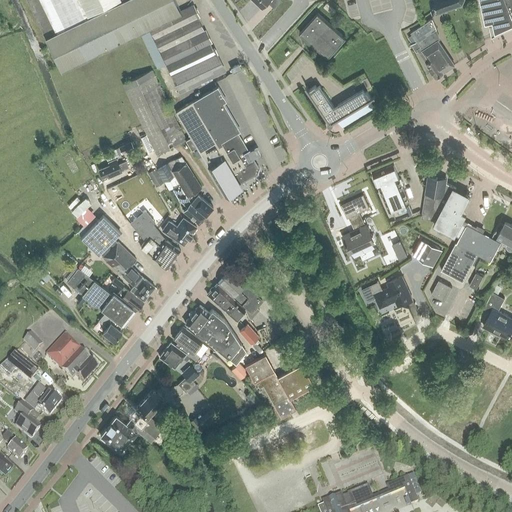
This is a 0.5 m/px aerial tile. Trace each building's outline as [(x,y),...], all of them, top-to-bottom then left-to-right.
[(224,71),(192,5),(180,10),(174,0),(27,0),(60,67),(139,29),(157,67),(165,63),(179,92),(224,71)] [(254,0),(262,8),(268,2),(274,8),(281,1),(280,0),(254,0)] [(430,0),(435,13),(463,2),(463,0),(430,0)] [(511,13),(510,10),(510,8),(506,0),(480,0),(485,22),(486,22),(486,21),(488,21),(492,37),(511,27),(511,13)] [(327,2),(323,6),(332,14),(336,10),(327,2)] [(300,33),(328,58),(346,38),(318,13),(300,33)] [(417,49),(426,63),(436,77),(436,78),(444,73),(443,72),(454,65),(438,40),(432,32),(436,30),(437,29),(433,18),(432,18),(432,19),(411,33),(412,35),(416,41),(417,42),(420,47),(417,49)] [(412,35),(408,37),(412,43),(416,41),(412,35)] [(232,73),(241,69),(239,64),(234,66),(230,68),(232,73)] [(151,70),(136,78),(122,84),(156,154),(185,140),(154,75),(151,70)] [(372,86),(368,77),(362,80),(366,89),(372,86)] [(344,124),(373,107),(369,100),(375,96),(375,95),(371,97),(367,91),(365,93),(363,90),(334,108),(319,86),(317,88),(315,85),(309,90),(307,86),(305,87),(328,120),(328,121),(327,122),(328,123),(328,124),(329,125),(330,125),(331,125),(332,125),(333,124),(334,124),(334,123),(334,122),(334,121),(340,118),(344,124)] [(192,102),(192,101),(175,111),(191,137),(185,140),(191,150),(196,147),(210,169),(209,169),(222,191),(223,191),(226,196),(240,188),(239,186),(239,184),(240,184),(258,173),(259,169),(252,157),(258,154),(254,148),(256,146),(256,145),(248,150),(238,133),(240,132),(223,103),(226,101),(218,86),(192,102)] [(122,154),(134,148),(131,141),(119,147),(122,154)] [(112,150),(104,154),(107,161),(115,157),(122,154),(119,147),(112,150)] [(108,163),(109,165),(99,170),(102,178),(107,176),(108,179),(122,172),(121,171),(128,168),(126,161),(118,164),(116,159),(108,163)] [(175,175),(187,197),(190,203),(205,216),(213,207),(198,194),(197,195),(195,192),(202,187),(186,162),(172,170),(175,175)] [(172,170),(168,163),(157,170),(164,182),(175,175),(172,170)] [(399,179),(393,165),(373,173),(389,211),(392,210),(396,219),(412,212),(404,191),(402,185),(403,184),(401,178),(399,179)] [(156,186),(163,182),(155,168),(148,172),(156,186)] [(422,216),(421,218),(435,220),(453,187),(447,183),(448,178),(438,177),(438,178),(428,176),(425,193),(422,216)] [(180,200),(187,207),(183,211),(198,224),(205,216),(190,203),(187,197),(179,184),(173,188),(180,200)] [(435,220),(433,225),(440,228),(459,239),(457,243),(456,243),(442,270),(462,281),(468,269),(467,269),(475,253),(491,261),(501,243),(503,239),(508,242),(509,242),(507,246),(507,248),(508,250),(510,251),(511,251),(511,225),(505,222),(498,236),(498,237),(495,242),(482,235),(484,231),(463,220),(467,214),(462,212),(469,199),(468,198),(470,195),(466,193),(465,196),(459,193),(458,194),(453,191),(455,188),(456,189),(456,188),(453,187),(435,220)] [(88,196),(83,199),(81,195),(69,203),(78,215),(93,204),(88,196)] [(363,195),(341,205),(347,218),(348,217),(355,230),(343,236),(350,252),(352,251),(354,257),(374,247),(372,242),(374,241),(366,225),(365,225),(359,212),(369,207),(363,195)] [(136,201),(123,207),(127,215),(140,208),(136,201)] [(167,267),(167,268),(180,250),(179,249),(167,240),(157,229),(152,224),(155,222),(145,210),(130,223),(145,240),(141,247),(152,257),(167,267)] [(133,286),(130,290),(144,300),(154,287),(141,276),(130,265),(136,260),(118,241),(117,242),(113,239),(120,232),(103,215),(81,237),(98,254),(99,253),(103,256),(102,257),(120,276),(121,275),(133,286)] [(192,235),(191,234),(196,227),(183,217),(177,226),(169,220),(162,230),(183,245),(188,238),(189,239),(192,235)] [(422,239),(413,255),(419,258),(428,263),(433,255),(438,258),(442,251),(422,239)] [(400,241),(392,244),(399,259),(407,256),(400,241)] [(104,312),(105,313),(105,312),(109,316),(112,319),(113,318),(122,325),(123,326),(133,314),(129,312),(133,308),(113,293),(112,294),(94,280),(78,268),(67,282),(82,295),(100,309),(101,308),(105,312),(104,312)] [(246,287),(244,285),(229,271),(218,283),(251,313),(262,301),(255,295),(257,293),(248,285),(246,287)] [(477,289),(483,277),(476,273),(470,285),(477,289)] [(378,281),(361,289),(367,302),(376,298),(380,307),(399,299),(401,304),(412,299),(402,276),(387,283),(389,287),(383,290),(378,280),(378,281)] [(111,282),(120,289),(123,286),(124,285),(115,277),(111,282)] [(452,287),(439,280),(431,294),(445,301),(452,287)] [(226,291),(218,284),(217,284),(208,294),(208,295),(235,319),(243,310),(244,309),(234,300),(226,291)] [(136,310),(142,302),(123,286),(120,289),(116,294),(136,310)] [(492,292),(484,308),(491,312),(483,326),(493,331),(494,330),(507,337),(511,328),(511,319),(498,311),(504,299),(492,292)] [(240,344),(224,320),(212,310),(209,313),(200,306),(200,305),(185,323),(186,324),(189,326),(228,359),(240,344)] [(109,316),(105,312),(105,313),(98,320),(107,327),(102,332),(113,341),(121,331),(119,329),(122,325),(113,318),(112,319),(109,316)] [(239,330),(239,331),(251,344),(259,337),(247,323),(239,330)] [(173,338),(179,343),(177,346),(175,345),(175,346),(195,361),(199,356),(194,352),(202,341),(186,329),(182,326),(173,338)] [(42,344),(31,332),(23,340),(35,352),(42,344)] [(71,379),(75,375),(82,382),(83,382),(84,383),(98,367),(98,366),(80,349),(65,334),(46,355),(71,379)] [(186,361),(189,358),(185,354),(186,353),(175,346),(170,342),(159,357),(174,368),(182,358),(186,361)] [(8,360),(0,366),(9,374),(16,367),(22,372),(30,379),(38,369),(30,362),(16,351),(9,360),(8,360)] [(39,363),(45,356),(42,353),(35,359),(39,363)] [(303,366),(301,364),(278,377),(274,371),(270,364),(265,354),(262,356),(245,365),(254,382),(255,381),(259,388),(263,386),(274,405),(281,418),(290,413),(296,410),(290,399),(313,386),(310,379),(303,366)] [(241,365),(238,363),(231,370),(240,380),(248,372),(241,365)] [(184,374),(191,382),(199,375),(192,367),(184,374)] [(39,387),(26,404),(34,410),(37,407),(49,416),(61,401),(49,391),(46,393),(39,387)] [(19,391),(17,396),(26,400),(28,395),(19,391)] [(133,411),(135,413),(126,424),(116,416),(100,436),(121,452),(138,431),(151,441),(162,427),(148,417),(162,402),(161,396),(157,392),(156,391),(151,391),(133,411)] [(250,392),(245,396),(249,400),(247,401),(250,405),(257,399),(250,392)] [(21,402),(14,412),(22,418),(15,426),(31,439),(41,427),(28,417),(32,411),(21,402)] [(197,419),(192,423),(199,432),(204,428),(204,427),(197,419)] [(9,446),(7,449),(19,460),(27,450),(6,432),(2,437),(4,442),(9,446)] [(0,472),(5,476),(12,468),(3,460),(4,459),(0,455),(0,472)] [(349,511),(404,489),(410,504),(417,502),(407,476),(386,485),(388,490),(374,496),(372,496),(367,484),(347,493),(347,494),(342,496),(341,493),(322,501),(324,504),(317,507),(319,511),(349,511)]
